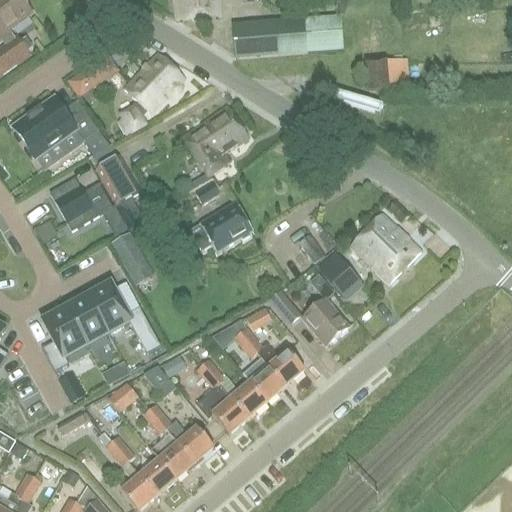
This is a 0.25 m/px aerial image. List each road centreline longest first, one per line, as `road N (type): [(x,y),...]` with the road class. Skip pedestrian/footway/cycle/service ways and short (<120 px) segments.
road 1 (unclassified): [(492,263),(317,132),(110,6)]
road 2 (residential): [(196,511),(492,263)]
road 3 (residential): [(110,6),(82,48),(0,106)]
